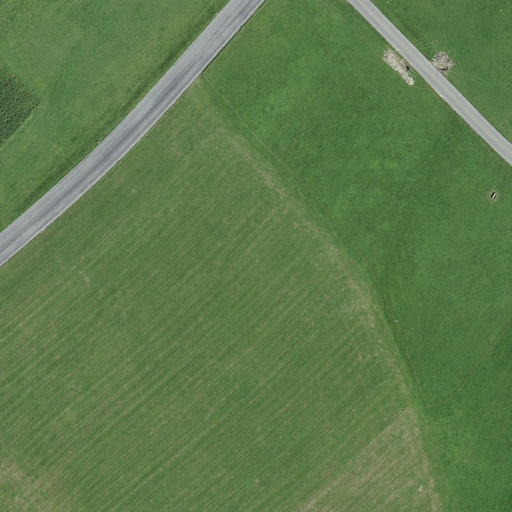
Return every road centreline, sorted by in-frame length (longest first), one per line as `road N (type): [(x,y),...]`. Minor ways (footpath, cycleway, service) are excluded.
road 1 (tertiary): [(0,252),(130,134),(252,0)]
road 2 (unclassified): [(357,0),(511,155)]
